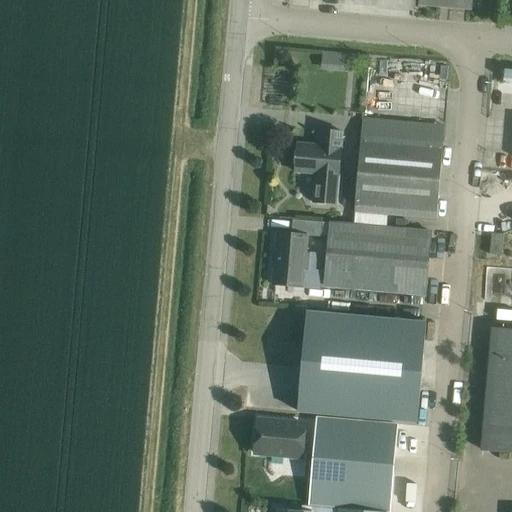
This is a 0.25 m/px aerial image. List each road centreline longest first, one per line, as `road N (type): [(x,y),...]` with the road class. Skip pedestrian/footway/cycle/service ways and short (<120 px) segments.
road 1 (tertiary): [(195,511),(238,18)]
road 2 (unclassified): [(435,511),(473,42)]
road 3 (unclassified): [(238,18),(473,42)]
